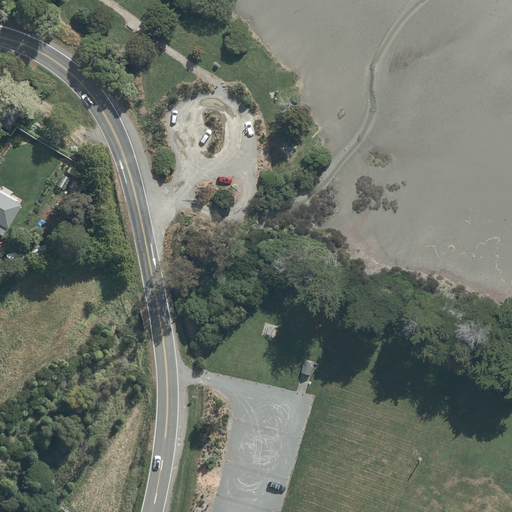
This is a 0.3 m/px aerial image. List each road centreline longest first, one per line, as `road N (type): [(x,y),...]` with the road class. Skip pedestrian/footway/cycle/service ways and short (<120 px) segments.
road 1 (secondary): [(152,511),(167,372),(127,163),(85,87),(49,57),(0,36)]
road 2 (track): [(104,0),(212,80),(220,98)]
